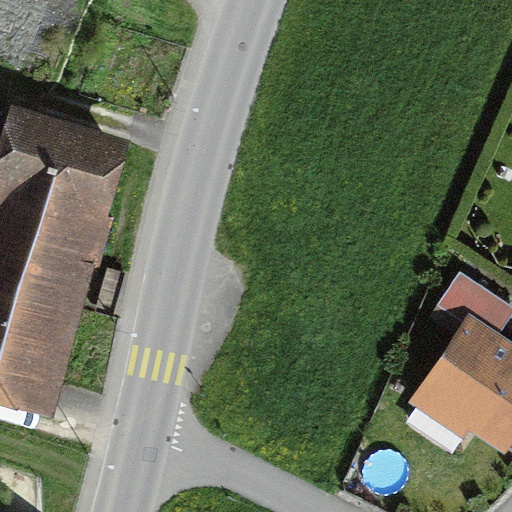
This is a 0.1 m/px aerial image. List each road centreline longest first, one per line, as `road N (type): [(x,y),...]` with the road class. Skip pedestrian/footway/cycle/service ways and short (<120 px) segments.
road 1 (tertiary): [(255,0),(198,185),(141,429)]
road 2 (residential): [(141,429),(329,511)]
